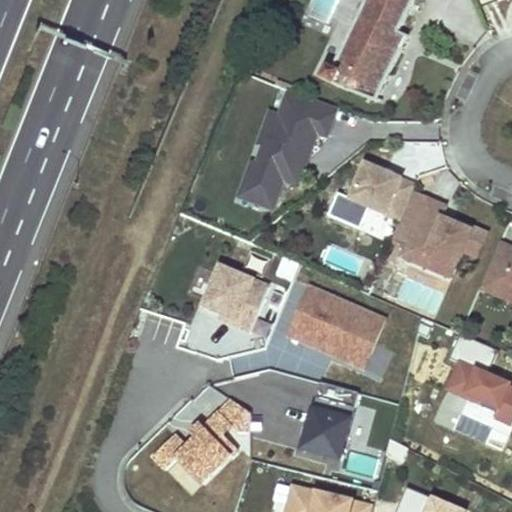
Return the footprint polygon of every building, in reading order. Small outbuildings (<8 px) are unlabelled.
[(398,33),(409,11),(414,0),(366,0),(333,70),(327,67),(321,79),(335,86),(377,102),(409,38),(398,33)] [(260,165),(251,189),(279,199),(285,182),(300,187),(306,168),(299,166),(303,156),(310,158),(319,134),(329,137),(339,109),(292,90),(281,120),(272,116),(261,148),(265,149),(260,165)] [(275,210),(279,199),(251,189),(260,165),(255,164),(242,199),(275,210)] [(388,217),(402,223),(414,194),(417,187),(403,181),(368,166),(352,201),(388,217)] [(429,255),(459,267),(465,253),(479,258),(489,235),(474,229),(473,232),(444,220),(445,217),(449,209),(414,194),(402,223),(394,241),(403,244),(412,248),(407,259),(424,267),(429,255)] [(445,217),(444,220),(473,232),(474,229),(445,217)] [(394,241),(385,260),(394,264),(403,244),(394,241)] [(511,248),(501,244),(482,290),(505,300),(511,287),(511,248)] [(252,335),(271,290),(223,269),(206,310),(222,317),(238,323),(236,328),(252,335)] [(377,346),(387,321),(312,289),(297,324),(315,331),(309,345),(366,370),(377,346)] [(238,323),(222,317),(220,321),(236,328),(238,323)] [(309,345),(315,331),(297,324),(291,337),(309,345)] [(500,354),(462,337),(452,361),(462,365),(450,392),(468,400),(469,397),(485,403),(483,408),(500,415),(497,421),(511,426),(511,387),(490,378),(500,354)] [(384,378),(395,354),(377,346),(366,370),(384,378)] [(361,395),(323,384),(304,452),(343,462),(361,395)] [(253,435),(253,416),(234,403),(221,415),(233,428),(240,435),(253,435)] [(225,436),(233,428),(221,415),(206,430),(208,431),(219,442),(225,436)] [(206,430),(203,426),(193,436),(198,441),(208,431),(206,430)] [(204,487),(240,452),(225,436),(219,442),(208,431),(198,441),(189,450),(177,437),(155,459),(168,472),(179,461),(204,487)] [(374,511),(375,509),(294,488),(288,511),(374,511)] [(459,511),(408,490),(398,511),(459,511)]
